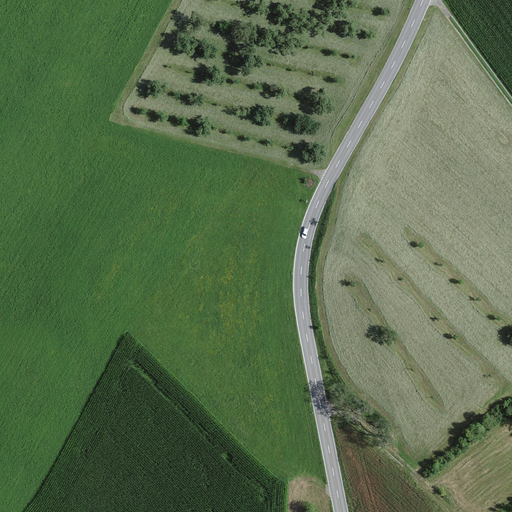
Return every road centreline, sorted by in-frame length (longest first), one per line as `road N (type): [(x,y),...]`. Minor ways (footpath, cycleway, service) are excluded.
road 1 (tertiary): [(423,0),(317,205),(301,264),(301,302),(341,511)]
road 2 (track): [(321,409),(359,420),(451,511)]
road 3 (track): [(436,0),(511,102)]
